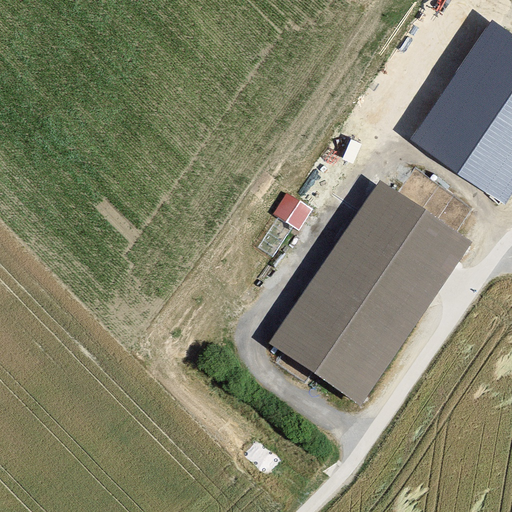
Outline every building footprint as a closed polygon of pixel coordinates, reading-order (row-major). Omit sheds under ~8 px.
[(422,116),(438,126),(452,104),(437,93),(422,116)] [(454,105),(439,129),(461,143),(476,119),(454,105)] [(351,118),(335,139),(361,159),(377,138),(351,118)] [(511,145),(506,141),(487,162),(511,185),(511,145)] [(472,253),(382,191),(272,348),(362,411),(472,253)]
